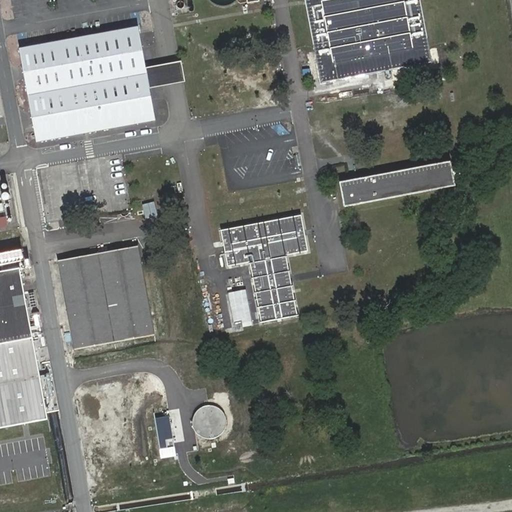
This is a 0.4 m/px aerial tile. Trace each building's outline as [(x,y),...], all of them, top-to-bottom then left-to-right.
[(229,9),(235,6),(239,2),(240,0),(207,0),(211,4),(217,8),(223,9),(229,9)] [(305,0),(306,2),(320,83),(321,86),(434,65),(433,63),(421,0),(305,0)] [(147,70),(138,27),(21,49),(39,142),(156,120),(150,90),(147,70)] [(168,65),(147,70),(150,90),(173,86),(186,83),(182,63),(168,65)] [(441,98),(327,120),(332,145),(446,123),(441,98)] [(452,162),(339,183),(344,211),(457,189),(452,162)] [(152,200),(140,203),(144,218),(156,215),(152,200)] [(294,216),(217,230),(224,266),(246,262),(256,321),(291,315),(280,255),(301,251),(294,216)] [(0,229),(9,227),(7,217),(0,218),(0,229)] [(342,242),(327,244),(330,273),(346,272),(342,242)] [(140,245),(65,261),(83,347),(158,331),(140,245)] [(21,266),(0,270),(0,339),(34,333),(21,266)] [(226,292),(233,325),(250,322),(243,288),(226,292)]
